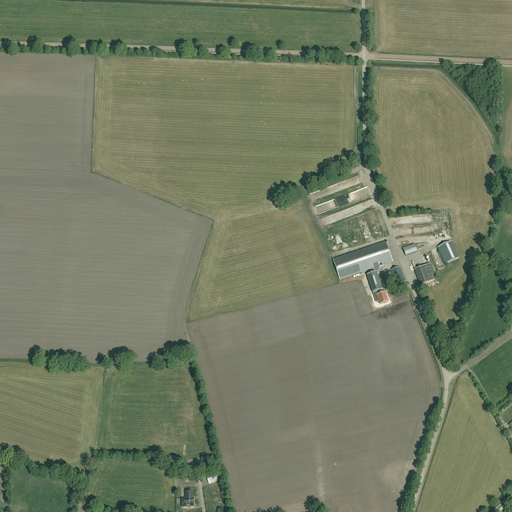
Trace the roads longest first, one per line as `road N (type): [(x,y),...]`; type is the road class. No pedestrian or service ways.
road 1 (unclassified): [(410,511),(446,388),(367,172),(363,0)]
road 2 (track): [(0,43),(511,62)]
